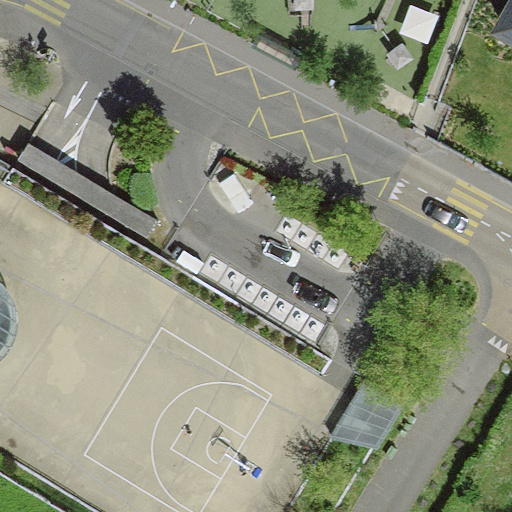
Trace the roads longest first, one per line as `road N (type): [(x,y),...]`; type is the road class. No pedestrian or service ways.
road 1 (tertiary): [(511,238),(72,0)]
road 2 (residential): [(385,511),(511,314)]
